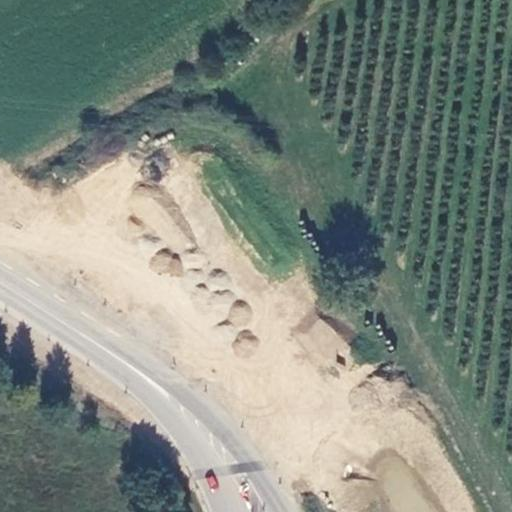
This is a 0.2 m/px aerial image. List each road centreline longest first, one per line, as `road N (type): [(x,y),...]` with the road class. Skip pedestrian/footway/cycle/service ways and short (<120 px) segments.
road 1 (primary): [(282,511),(214,418),(171,382),(73,329)]
road 2 (primary): [(73,329),(189,439),(231,511)]
road 3 (track): [(511,503),(396,303)]
